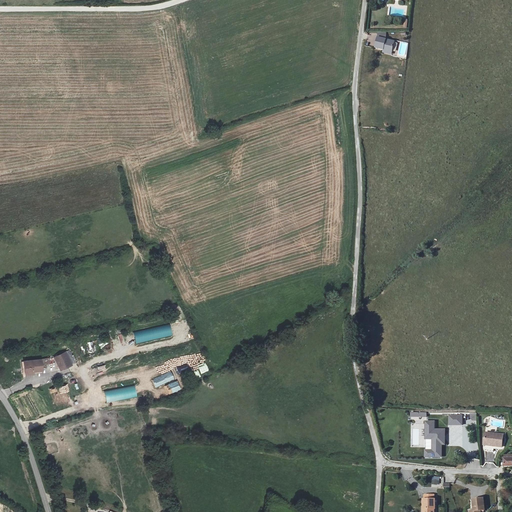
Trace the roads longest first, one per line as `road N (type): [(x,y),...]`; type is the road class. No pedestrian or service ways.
road 1 (unclassified): [(365,0),(353,108),(353,343),(379,460),(375,511)]
road 2 (unclassified): [(180,0),(133,9),(0,9)]
road 3 (unclassified): [(0,392),(49,511)]
